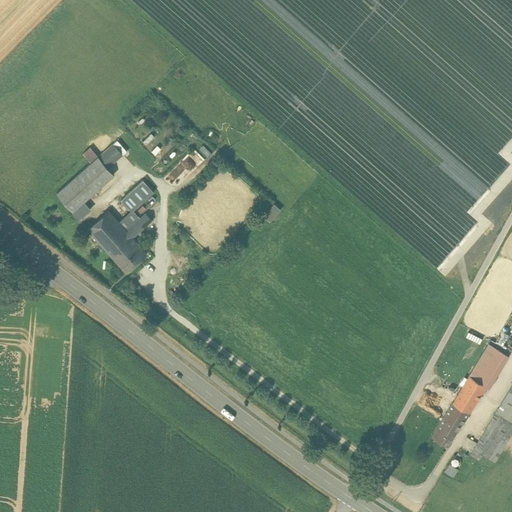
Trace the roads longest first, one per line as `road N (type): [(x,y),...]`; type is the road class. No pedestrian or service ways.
road 1 (primary): [(372,511),(0,231)]
road 2 (track): [(511,211),(341,511)]
